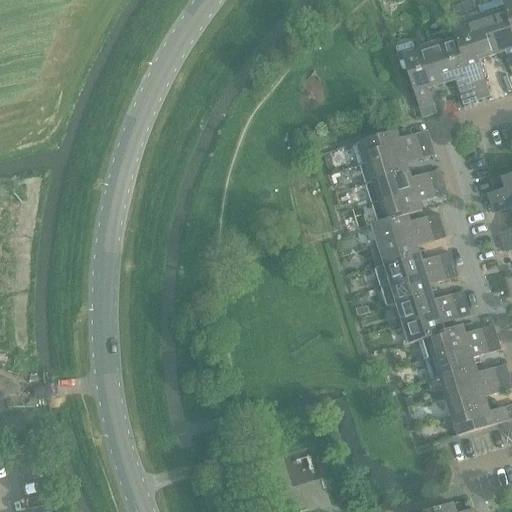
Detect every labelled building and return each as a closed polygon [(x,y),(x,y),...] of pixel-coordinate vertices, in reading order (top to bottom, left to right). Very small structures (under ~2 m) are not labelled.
[(511,0),(502,0),(506,10),(507,10),(511,26),(511,0)] [(511,72),(511,26),(507,10),(506,10),(489,15),(488,11),(479,14),(492,57),(506,53),(511,72)] [(454,29),(457,38),(476,102),(490,97),(479,61),(492,57),(479,14),(478,15),(477,13),(451,21),(454,29)] [(464,106),(476,102),(457,38),(454,29),(427,37),(429,43),(430,47),(442,85),(456,81),(464,106)] [(442,85),(430,47),(429,43),(419,46),(421,50),(415,51),(413,43),(395,48),(402,72),(408,70),(423,119),(437,114),(429,90),(442,85)] [(361,142),(351,146),(358,166),(360,165),(368,163),(432,143),(428,131),(400,140),(398,131),(361,142)] [(368,163),(360,165),(366,185),(374,183),(410,172),(408,164),(435,155),(432,143),(368,163)] [(412,179),(410,172),(374,183),(366,186),(372,204),(380,202),(444,183),(440,170),(412,179)] [(488,194),(491,204),(511,197),(511,175),(503,178),(506,189),(488,194)] [(447,194),(444,183),(380,202),(377,207),(380,215),(384,218),(385,221),(386,221),(407,215),(408,215),(422,211),(420,203),(447,194)] [(511,197),(491,204),(494,214),(511,209),(511,208),(511,197)] [(411,223),(408,215),(407,215),(386,221),(385,221),(372,225),(379,246),(442,227),(438,214),(411,223)] [(446,238),(442,227),(379,246),(385,266),(421,255),(418,247),(446,238)] [(511,229),(501,234),(504,243),(511,240),(511,229)] [(423,262),(421,255),(385,266),(375,269),(381,288),(454,266),(450,253),(423,262)] [(458,277),(454,266),(381,288),(387,307),(397,304),(433,294),(430,286),(458,277)] [(435,301),(433,294),(397,304),(403,324),(467,305),(463,292),(435,301)] [(470,317),(467,305),(403,324),(410,344),(417,341),(427,338),(445,332),(443,325),(470,317)] [(463,326),(445,332),(427,338),(417,341),(423,361),(497,339),(493,326),(466,335),(463,326)] [(497,339),(423,361),(430,380),(439,377),(475,366),(473,359),(501,350),(497,339)] [(478,373),(475,366),(439,377),(446,397),(509,378),(505,365),(478,373)] [(511,389),(511,387),(509,378),(446,397),(452,416),(488,405),(485,398),(511,389)] [(412,398),(405,400),(408,409),(414,407),(412,398)] [(511,405),(490,413),(488,405),(452,416),(458,437),(511,419),(511,405)]
